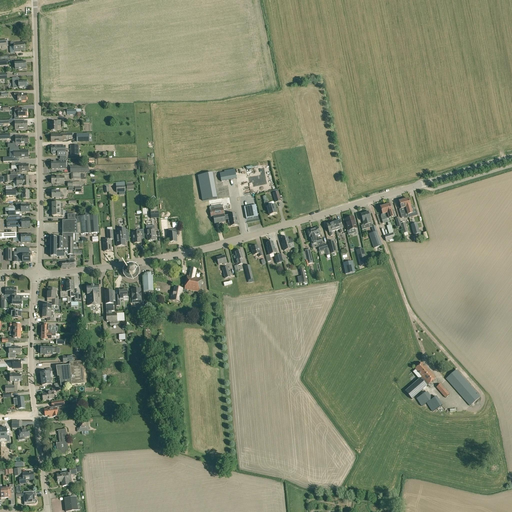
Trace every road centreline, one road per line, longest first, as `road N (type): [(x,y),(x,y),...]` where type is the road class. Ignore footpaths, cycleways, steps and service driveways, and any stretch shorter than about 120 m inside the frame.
road 1 (tertiary): [(36,273),(225,244),(511,157)]
road 2 (tertiary): [(36,273),(34,0)]
road 3 (tertiary): [(35,415),(36,273)]
